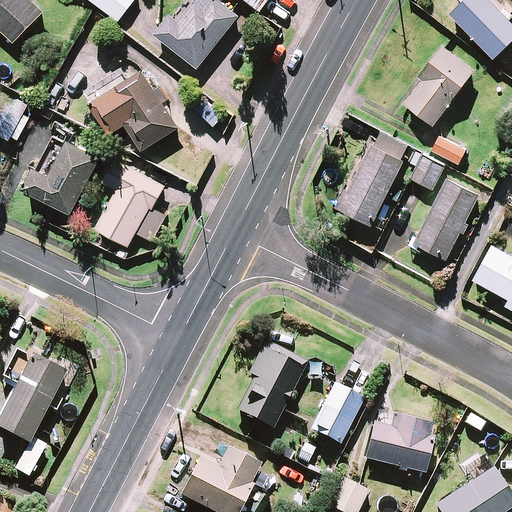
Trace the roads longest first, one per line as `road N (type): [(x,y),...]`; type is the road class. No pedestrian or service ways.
road 1 (residential): [(232,232),(511,376)]
road 2 (tertiary): [(232,232),(355,0)]
road 3 (residential): [(0,254),(178,338)]
road 4 (tertiary): [(89,511),(178,338)]
